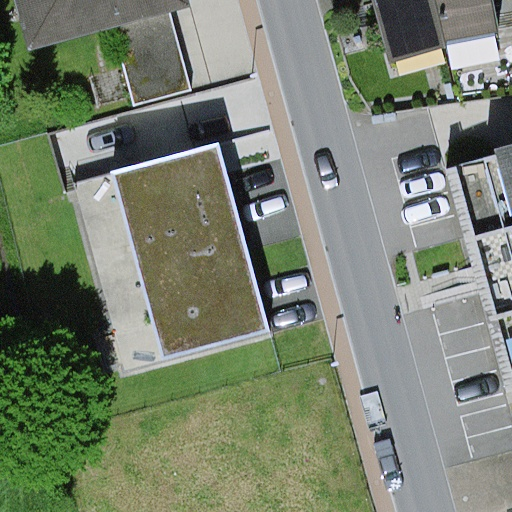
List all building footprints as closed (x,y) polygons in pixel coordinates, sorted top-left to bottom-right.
[(0,0),(0,54),(164,13),(160,0),(0,0)] [(432,0),(375,0),(393,63),(446,48),(432,0)] [(432,0),(446,48),(505,32),(496,0),(432,0)] [(511,149),(466,162),(511,340),(511,149)] [(152,350),(264,318),(216,152),(105,184),(152,350)] [(511,511),(511,500),(503,503),(505,511),(511,511)]
